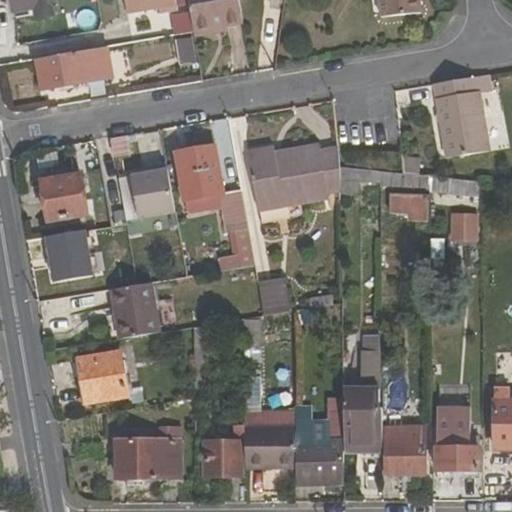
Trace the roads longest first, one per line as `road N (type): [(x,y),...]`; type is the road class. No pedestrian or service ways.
road 1 (residential): [(488,54),(0,139)]
road 2 (tertiary): [(52,511),(0,204)]
